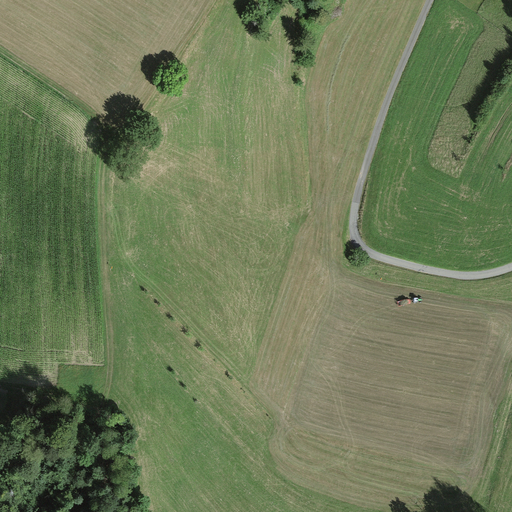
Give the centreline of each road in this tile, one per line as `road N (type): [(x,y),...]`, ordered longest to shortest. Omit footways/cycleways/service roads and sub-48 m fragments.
road 1 (track): [(114,511),(100,438),(105,124),(0,50)]
road 2 (track): [(430,0),(369,147),(353,242),(379,259),(451,275),(511,266)]
